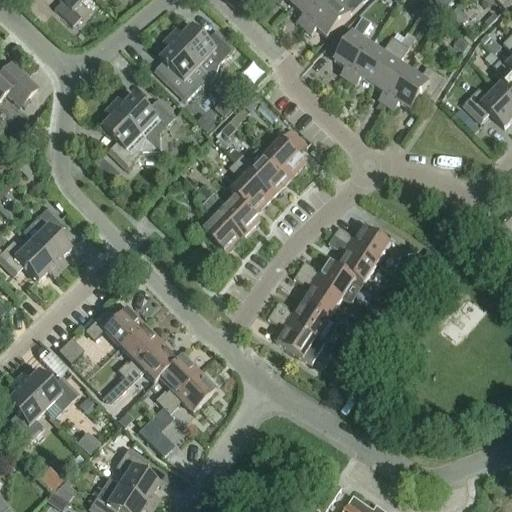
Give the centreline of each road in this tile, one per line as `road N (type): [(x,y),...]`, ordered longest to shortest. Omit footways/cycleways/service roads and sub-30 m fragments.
road 1 (residential): [(264,393),(393,470),(428,478),(511,451)]
road 2 (residential): [(220,354),(294,250),(358,190),(366,172)]
road 3 (residential): [(366,172),(296,93),(281,64),(211,0)]
road 4 (residential): [(120,254),(61,182),(74,82)]
road 5 (residential): [(0,370),(120,254)]
road 6 (residential): [(185,511),(264,393)]
road 7 (residential): [(220,354),(120,254)]
road 8 (residential): [(74,82),(170,0)]
